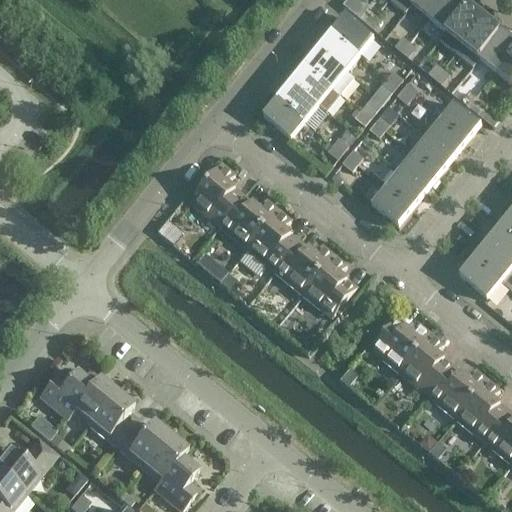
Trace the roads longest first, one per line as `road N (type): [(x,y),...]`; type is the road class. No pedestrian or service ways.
road 1 (residential): [(275,446),(86,282)]
road 2 (residential): [(217,124),(403,274)]
road 3 (residential): [(86,282),(217,124)]
road 4 (residential): [(403,274),(511,141)]
road 5 (residential): [(217,124),(318,0)]
road 6 (residential): [(403,274),(511,364)]
road 7 (residential): [(0,387),(86,282)]
